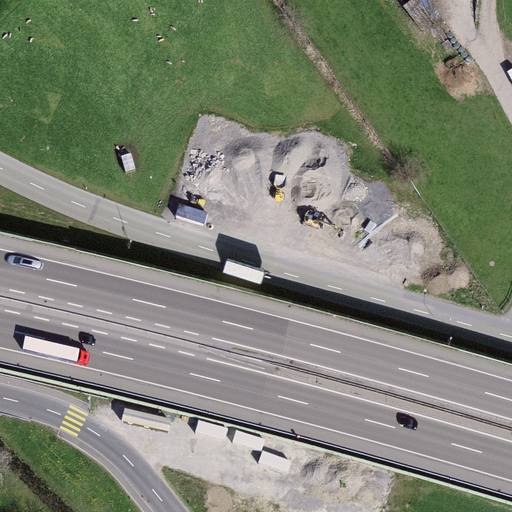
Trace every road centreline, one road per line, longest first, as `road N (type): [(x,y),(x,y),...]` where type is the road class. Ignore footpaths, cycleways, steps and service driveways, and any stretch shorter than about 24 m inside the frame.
road 1 (tertiary): [(0,167),(160,234),(511,338)]
road 2 (motorway): [(0,329),(511,462)]
road 3 (motorway): [(511,399),(0,267)]
road 4 (tertiary): [(170,511),(101,438),(0,397)]
